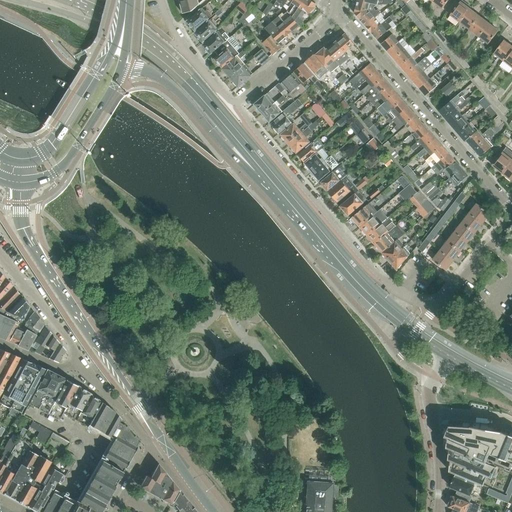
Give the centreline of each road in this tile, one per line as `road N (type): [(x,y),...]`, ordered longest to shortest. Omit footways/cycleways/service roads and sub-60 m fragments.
road 1 (secondary): [(273,182),(171,60),(124,29),(48,0)]
road 2 (tertiary): [(160,435),(31,244),(21,222),(21,184)]
road 3 (residential): [(426,303),(357,253),(233,105)]
road 4 (residential): [(511,209),(338,14)]
road 5 (secondary): [(447,350),(365,287),(273,182)]
road 6 (tertiary): [(125,0),(116,40),(52,146),(22,163)]
road 7 (tertiary): [(120,74),(160,78),(229,152),(273,182)]
road 8 (tertiary): [(21,184),(67,161),(120,74)]
road 9 (residential): [(233,105),(338,14)]
road 10 (residential): [(233,105),(186,51),(160,0)]
road 11 (residential): [(79,359),(0,258)]
